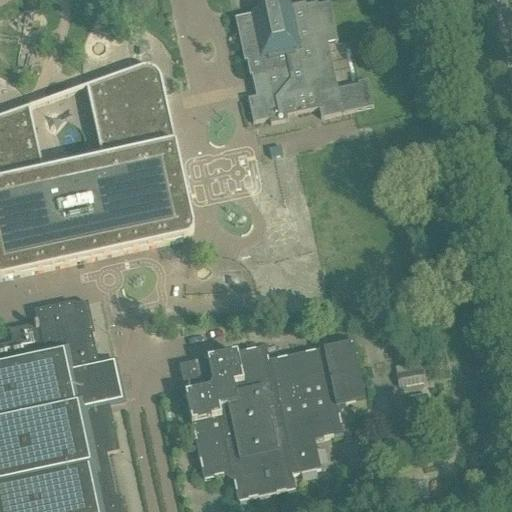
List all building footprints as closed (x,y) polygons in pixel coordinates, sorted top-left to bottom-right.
[(328,46),(338,44),(330,5),(318,8),(318,5),(306,8),(305,5),(291,8),(291,6),(277,9),(276,7),(264,9),(265,12),(251,15),(251,17),(235,20),(244,64),(247,63),(250,78),(255,77),(260,99),(248,101),(253,126),(270,122),(271,127),(288,123),(287,118),(324,111),(326,120),(374,110),(368,83),(358,85),(358,88),(338,92),(328,46)] [(92,88),(84,91),(85,93),(87,92),(102,164),(44,177),(30,113),(32,112),(31,110),(0,120),(0,283),(1,283),(3,283),(183,243),(186,242),(188,242),(189,240),(191,239),(192,237),(193,235),(194,233),(194,231),(193,228),(164,96),(161,82),(160,79),(159,77),(157,74),(154,72),(152,71),(149,70),(146,70),(143,70),(140,71),(92,88)] [(92,338),(94,337),(87,305),(74,308),(74,305),(34,314),(37,327),(9,333),(12,346),(0,348),(0,511),(124,511),(121,498),(116,499),(107,457),(120,454),(111,412),(109,405),(107,405),(102,385),(105,384),(101,368),(99,368),(92,338)] [(338,410),(366,404),(353,346),(269,364),(266,350),(208,363),(212,382),(205,393),(186,397),(205,483),(224,479),(235,486),(239,506),(297,493),(294,479),(322,473),(317,454),(312,450),(315,445),(344,439),(338,410)] [(399,391),(425,386),(422,371),(396,377),(399,391)] [(429,410),(426,397),(409,400),(412,413),(429,410)]
